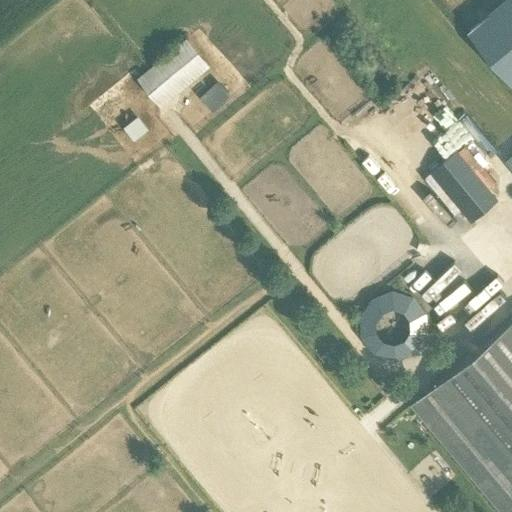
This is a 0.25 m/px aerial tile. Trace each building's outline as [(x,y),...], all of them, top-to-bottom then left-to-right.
[(511,0),(504,0),(467,31),(511,84),(511,0)] [(164,110),(211,72),(189,46),(143,85),(164,110)] [(132,139),(145,128),(131,112),(118,123),(132,139)] [(425,173),(470,220),(495,196),(450,148),(425,173)] [(416,295),(453,265),(444,254),(408,284),(416,295)] [(425,354),(422,295),(359,298),(362,357),(425,354)] [(507,511),(511,511),(511,319),(414,399),(507,511)]
